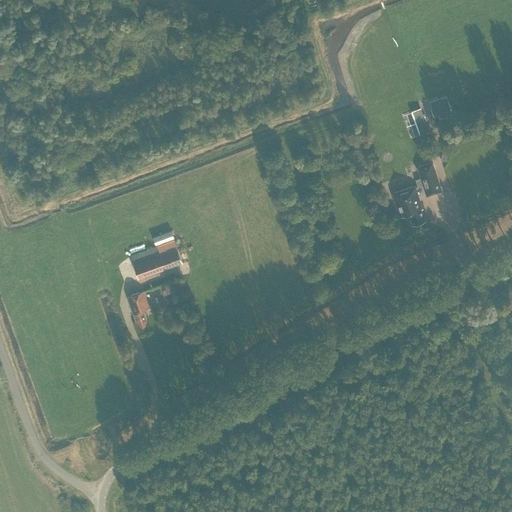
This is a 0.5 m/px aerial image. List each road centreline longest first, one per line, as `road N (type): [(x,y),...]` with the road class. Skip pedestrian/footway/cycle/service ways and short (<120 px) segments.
road 1 (unclassified): [(101,511),(104,484),(123,463),(511,247)]
road 2 (track): [(101,492),(44,458),(0,349)]
